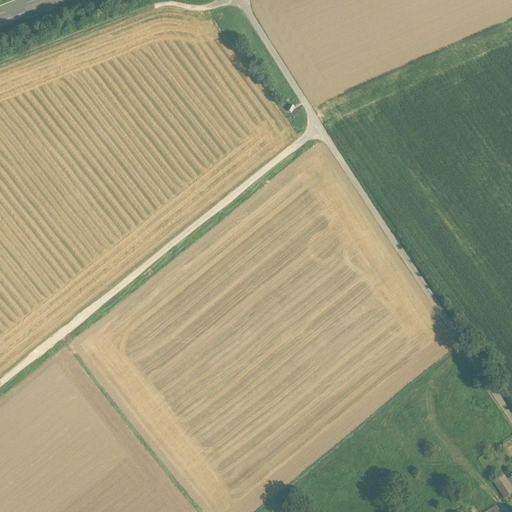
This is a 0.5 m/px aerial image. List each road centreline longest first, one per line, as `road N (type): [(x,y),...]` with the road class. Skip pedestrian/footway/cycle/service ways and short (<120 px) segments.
road 1 (track): [(238,0),(511,419)]
road 2 (track): [(317,126),(0,384)]
road 3 (track): [(0,72),(158,4),(198,9),(232,0)]
road 4 (track): [(60,336),(195,511)]
